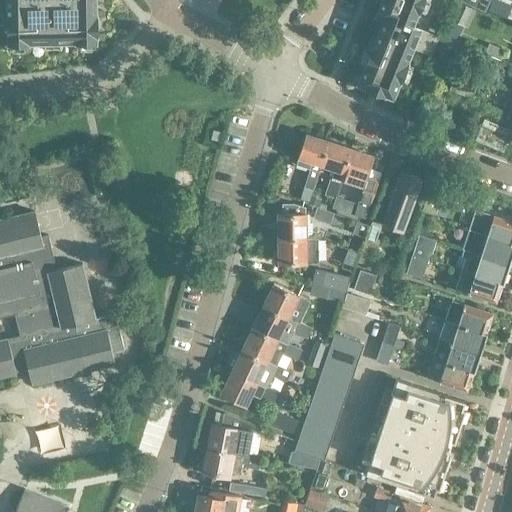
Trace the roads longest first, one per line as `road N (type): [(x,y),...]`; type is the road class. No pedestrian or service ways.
road 1 (residential): [(142,511),(167,452),(276,71)]
road 2 (residential): [(511,176),(417,143),(276,71)]
road 3 (residential): [(0,95),(103,82),(172,14)]
